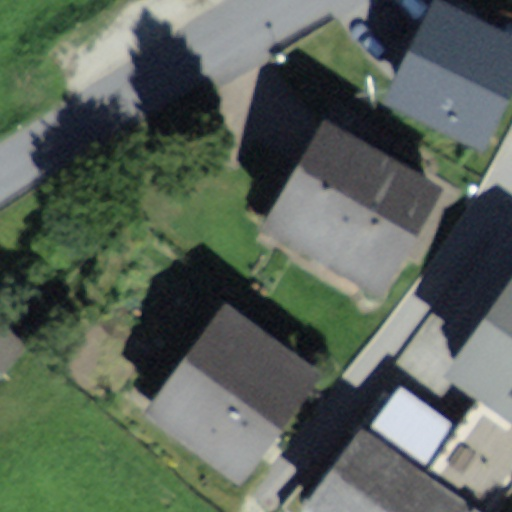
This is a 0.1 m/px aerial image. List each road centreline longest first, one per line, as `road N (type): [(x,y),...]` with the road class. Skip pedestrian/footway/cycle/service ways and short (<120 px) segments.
road 1 (residential): [(511,158),(435,307),(256,507)]
road 2 (tertiary): [(0,186),(276,20)]
